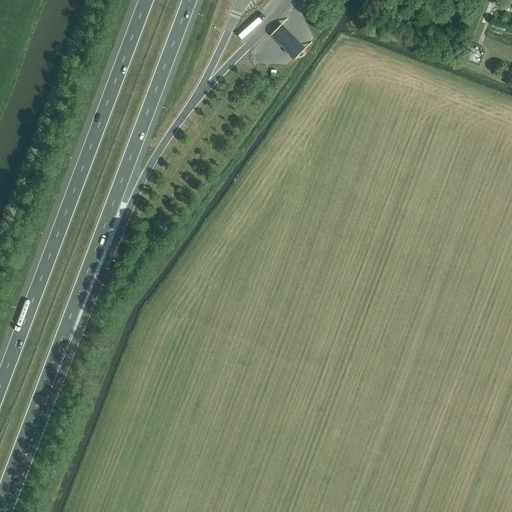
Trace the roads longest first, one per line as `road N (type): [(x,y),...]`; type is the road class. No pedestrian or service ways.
road 1 (motorway): [(147,0),(0,393)]
road 2 (motorway): [(43,389),(190,0)]
road 3 (motorway): [(43,389),(92,298),(132,195),(192,104)]
road 4 (motorway): [(0,503),(43,389)]
